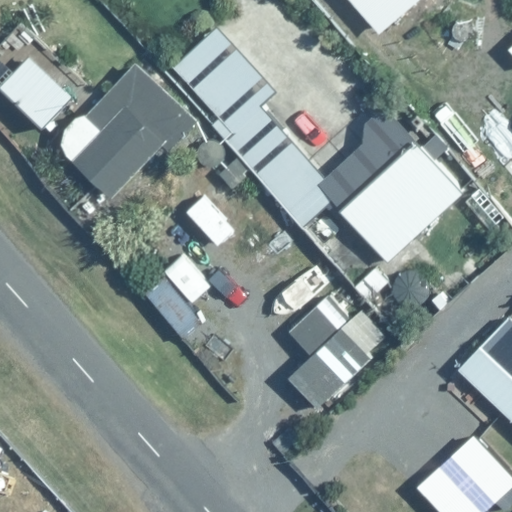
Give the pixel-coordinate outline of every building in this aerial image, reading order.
[(354,0),(379,28),(409,0),(354,0)] [(484,8),(462,43),(510,73),(511,70),(511,42),(504,38),(511,26),(484,8)] [(215,23),(170,64),(215,112),(208,118),(302,222),(330,197),(385,257),(463,186),(392,107),(323,170),(261,102),(275,89),(215,23)] [(1,28),(0,29),(0,87),(42,125),(73,91),(1,28)] [(137,59),(85,111),(83,110),(81,110),(79,111),(77,111),(75,112),(74,113),(72,114),(71,115),(69,116),(68,117),(66,119),(65,120),(64,122),(63,123),(62,125),(62,127),(61,129),(60,130),(60,132),(60,134),(60,136),(60,138),(60,140),(60,142),(61,143),(61,145),(62,147),(63,149),(64,150),(65,152),(66,153),(67,155),(69,156),(70,157),(72,158),(73,159),(109,195),(156,149),(161,153),(196,118),(137,59)] [(288,370),(318,402),(375,349),(347,319),(356,311),(332,285),(288,327),(310,350),(288,370)]
